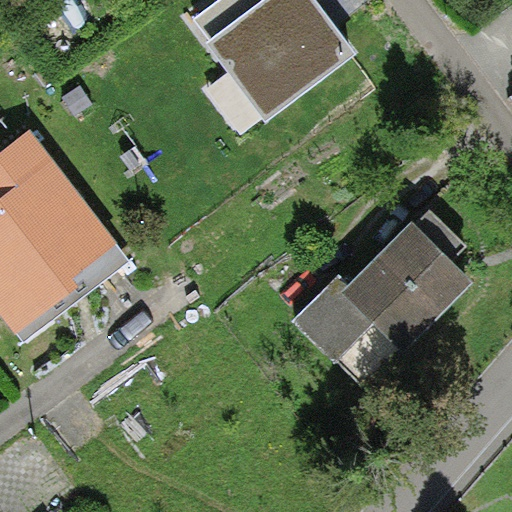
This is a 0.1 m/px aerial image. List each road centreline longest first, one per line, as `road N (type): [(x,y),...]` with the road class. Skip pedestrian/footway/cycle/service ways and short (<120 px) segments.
road 1 (residential): [(399,0),(511,144)]
road 2 (residential): [(413,511),(511,390)]
